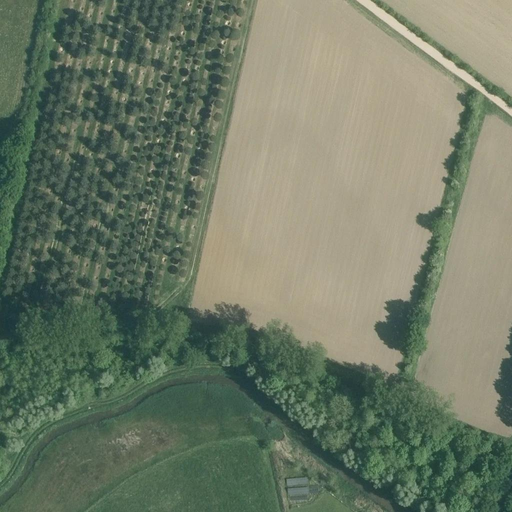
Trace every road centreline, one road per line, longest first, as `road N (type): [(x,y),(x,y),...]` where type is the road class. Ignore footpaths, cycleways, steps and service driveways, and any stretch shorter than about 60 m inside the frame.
road 1 (track): [(412,511),(271,393),(226,370),(199,368),(41,432),(0,491)]
road 2 (track): [(367,0),(511,107)]
